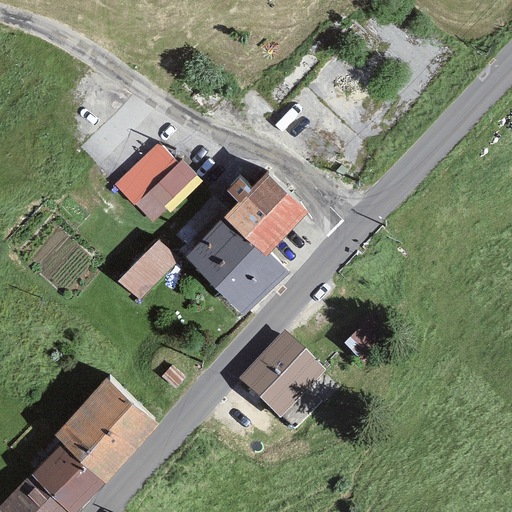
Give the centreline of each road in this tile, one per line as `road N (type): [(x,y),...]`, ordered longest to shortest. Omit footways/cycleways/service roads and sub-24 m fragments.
road 1 (residential): [(0,13),(59,33),(194,120),(272,155),(352,230)]
road 2 (secondary): [(100,511),(352,230)]
road 3 (secondary): [(352,230),(511,61)]
